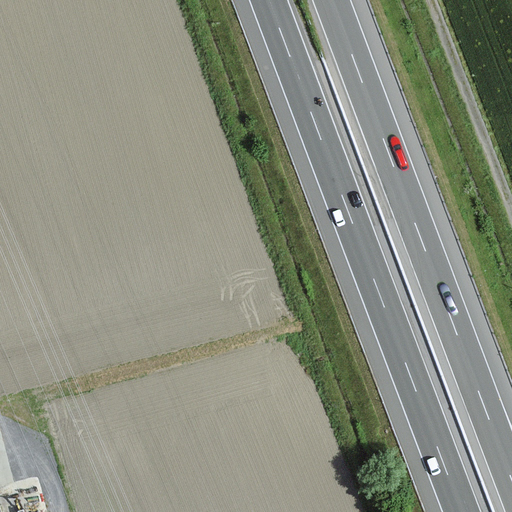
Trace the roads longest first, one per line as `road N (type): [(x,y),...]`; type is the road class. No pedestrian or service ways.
road 1 (motorway): [(268,0),(461,511)]
road 2 (motorway): [(511,478),(331,0)]
road 3 (track): [(511,205),(432,0)]
